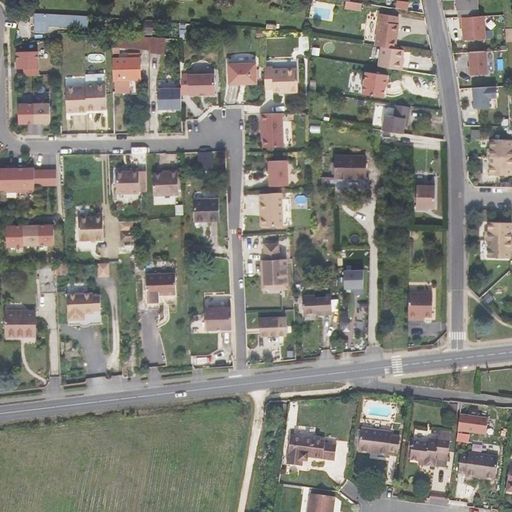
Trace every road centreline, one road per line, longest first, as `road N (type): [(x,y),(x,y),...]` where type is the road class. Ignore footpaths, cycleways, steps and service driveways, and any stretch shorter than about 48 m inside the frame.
road 1 (residential): [(243,383),(235,140),(16,146),(0,128)]
road 2 (residential): [(459,356),(454,147),(429,0)]
road 3 (secondary): [(243,383),(0,412)]
road 4 (secondary): [(459,356),(243,383)]
road 5 (unknown): [(93,401),(92,378),(111,355),(110,233)]
road 6 (track): [(240,511),(264,380)]
